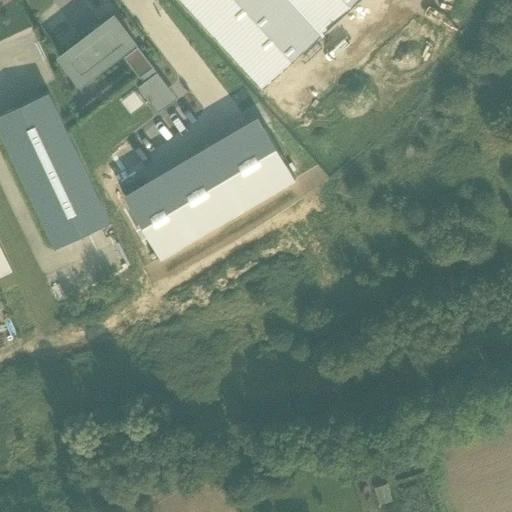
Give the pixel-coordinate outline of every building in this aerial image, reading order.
[(56,55),(80,87),(136,45),(112,13),(56,55)] [(305,104),(327,87),(304,57),(281,74),(305,104)] [(0,130),(54,245),(108,220),(50,96),(0,118),(0,130)] [(159,261),(294,180),(257,119),(122,200),(159,261)] [(0,242),(0,274),(13,269),(0,242)]
